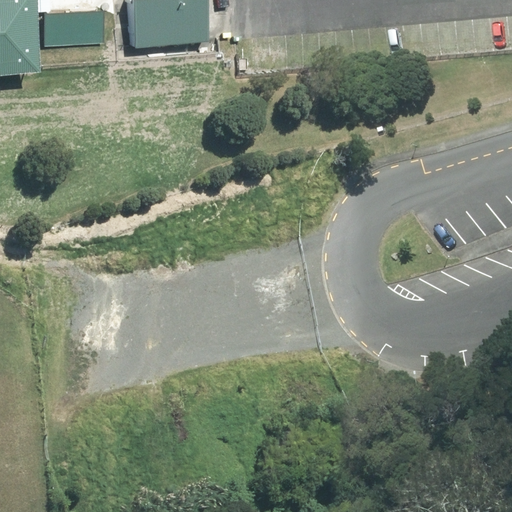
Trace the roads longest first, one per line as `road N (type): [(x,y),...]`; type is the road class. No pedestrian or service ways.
road 1 (residential): [(511,304),(458,327),(403,329),(379,321),(360,301),(345,261),(346,241),(369,206),(400,187),(511,156)]
road 2 (track): [(0,254),(28,264),(345,261)]
